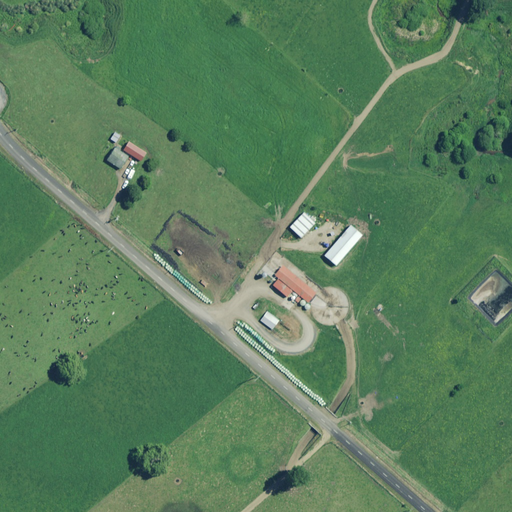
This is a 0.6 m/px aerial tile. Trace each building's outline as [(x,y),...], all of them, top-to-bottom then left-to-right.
[(120,136),(115,132),(111,139),(116,143),(120,136)] [(146,153),(129,142),(123,151),(141,161),(146,153)] [(131,158),(115,148),(107,160),(123,171),(131,158)] [(316,223),(304,211),(288,227),(300,238),(316,223)] [(361,235),(350,225),(324,256),(336,266),(361,235)] [(272,286),(287,298),(293,290),(307,302),(317,290),(284,264),(275,276),(278,279),(272,286)] [(279,321),(267,312),(261,321),(272,329),(279,321)]
